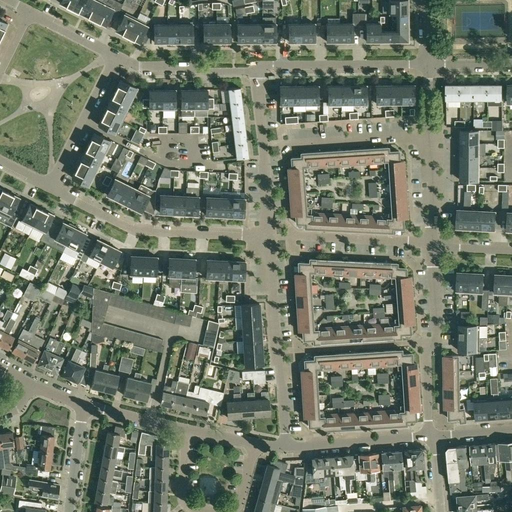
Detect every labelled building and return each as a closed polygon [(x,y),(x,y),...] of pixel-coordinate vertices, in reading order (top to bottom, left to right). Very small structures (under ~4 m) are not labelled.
[(61,0),(60,3),(71,9),(75,0),(61,0)] [(89,0),(75,0),(71,9),(83,14),(89,0)] [(89,0),(83,14),(94,20),(103,1),(103,0),(89,0)] [(103,0),(103,1),(94,20),(105,26),(110,16),(115,19),(123,4),(113,0),(103,0)] [(380,0),(381,13),(387,13),(396,13),(408,12),(407,0),(380,0)] [(127,37),(137,18),(125,12),(116,31),(127,37)] [(396,30),(397,30),(397,41),(408,41),(408,12),(396,13),(396,30)] [(339,42),(352,41),(352,25),(358,25),(358,13),(352,13),(352,23),(339,23),(339,42)] [(358,13),(358,25),(366,25),(366,41),(379,41),(379,30),(380,30),(380,20),(366,20),(366,13),(358,13)] [(262,17),(262,23),(262,42),(275,42),(275,23),(275,17),(262,17)] [(137,18),(127,37),(139,42),(148,24),(137,18)] [(326,23),(326,42),(339,42),(339,23),(339,18),(327,18),(327,23),(326,23)] [(179,42),(192,42),(192,21),(179,21),(179,24),(179,42)] [(250,24),(250,42),(262,42),(262,23),(250,24)] [(301,23),(288,23),(288,42),(301,42),(301,23)] [(301,42),(314,42),(314,23),(301,23),(301,42)] [(167,24),(154,24),(154,42),(167,42),(167,24)] [(167,42),(179,42),(179,24),(167,24),(167,42)] [(216,24),(203,24),(203,42),(216,42),(216,24)] [(216,24),(216,42),(229,42),(229,24),(216,24)] [(250,42),(250,24),(237,24),(237,42),(250,42)] [(396,30),(380,30),(379,30),(379,41),(397,41),(397,30),(396,30)] [(131,99),(137,88),(120,79),(115,91),(131,99)] [(293,104),(293,111),(305,111),(305,104),(305,85),(293,86),(293,104)] [(305,104),(318,104),(318,85),(305,85),(305,104)] [(341,85),(328,85),(328,106),(341,106),(341,104),(341,85)] [(341,85),(341,104),(341,106),(341,111),(353,111),(353,104),(353,85),(341,85)] [(353,104),(366,104),(366,85),(353,85),(353,104)] [(389,85),(376,85),(376,104),(389,103),(389,85)] [(401,85),(389,85),(389,103),(401,103),(401,85)] [(401,103),(414,103),(414,85),(401,85),(401,103)] [(446,99),(446,106),(460,106),(460,99),(460,85),(446,85),(446,99)] [(460,85),(460,99),(474,99),(473,85),(460,85)] [(487,85),(473,85),(474,99),(487,99),(487,85)] [(502,99),(502,85),(487,85),(487,99),(502,99)] [(293,86),(280,86),(280,104),(293,104),(293,86)] [(228,89),(230,103),(241,102),(240,87),(228,89)] [(162,89),(149,89),(149,108),(162,108),(162,89)] [(162,108),(162,110),(163,110),(163,117),(174,117),(174,110),(175,110),(175,89),(162,89),(162,108)] [(181,112),(181,114),(194,114),(194,110),(194,108),(194,89),(181,89),(181,108),(181,112)] [(194,108),(194,110),(207,110),(207,108),(207,103),(207,98),(207,89),(194,89),(194,108)] [(115,91),(109,102),(126,110),(131,99),(115,91)] [(122,123),(128,111),(126,110),(109,102),(103,113),(122,123)] [(230,103),(220,104),(220,110),(230,109),(231,117),(243,116),(241,102),(230,103)] [(103,113),(98,125),(117,134),(122,123),(103,113)] [(233,131),(245,129),(243,116),(231,117),(233,131)] [(493,121),(493,130),(502,130),(502,121),(493,121)] [(178,133),(186,133),(186,122),(178,122),(178,133)] [(233,131),(235,144),(246,143),(245,129),(233,131)] [(460,143),(479,143),(479,130),(461,130),(460,143)] [(94,132),(88,144),(105,152),(111,155),(116,143),(111,141),(110,140),(94,132)] [(246,143),(235,144),(236,158),(248,157),(246,143)] [(460,143),(460,155),(479,155),(479,143),(460,143)] [(88,144),(83,155),(99,163),(105,152),(88,144)] [(129,150),(123,147),(117,158),(123,161),(129,150)] [(388,147),(383,148),(384,163),(389,163),(389,167),(404,166),(403,161),(399,161),(398,151),(388,152),(388,147)] [(383,148),(368,149),(369,164),(384,163),(383,148)] [(352,150),(353,165),(369,164),(368,149),(352,150)] [(338,166),(353,165),(352,150),(337,151),(338,166)] [(322,167),(338,166),(337,151),(321,152),(322,167)] [(307,153),(308,168),(322,167),(321,152),(307,153)] [(292,168),(288,169),(288,173),(303,173),(303,168),(308,168),(307,153),(301,153),(301,157),(291,158),(292,168)] [(94,174),(99,163),(83,155),(77,166),(94,174)] [(460,167),(479,167),(479,155),(460,155),(460,167)] [(77,166),(71,177),(88,186),(94,174),(77,166)] [(389,167),(390,182),(404,181),(404,166),(389,167)] [(460,167),(460,180),(479,181),(479,167),(460,167)] [(303,173),(288,173),(290,192),(305,190),(303,173)] [(126,184),(115,178),(106,195),(118,201),(126,184)] [(405,196),(404,181),(390,182),(391,197),(405,196)] [(185,196),(184,214),(197,215),(198,208),(198,196),(198,194),(199,188),(198,188),(198,182),(187,182),(187,188),(186,187),(185,196)] [(118,201),(129,206),(137,189),(126,184),(118,201)] [(137,189),(129,206),(141,212),(142,209),(144,206),(154,211),(155,190),(152,190),(140,184),(137,189)] [(291,209),(306,209),(305,190),(290,192),(291,209)] [(219,197),(218,216),(231,216),(231,198),(232,192),(220,191),(220,195),(220,197),(219,197)] [(0,207),(0,221),(11,227),(17,215),(12,212),(19,198),(8,192),(0,207)] [(231,198),(231,216),(243,217),(244,199),(244,192),(232,192),(231,198)] [(172,214),(173,195),(160,194),(159,213),(172,214)] [(218,216),(219,197),(220,197),(220,195),(206,194),(205,215),(218,216)] [(172,214),(184,214),(185,196),(173,195),(172,214)] [(391,197),(392,213),(407,212),(405,196),(391,197)] [(18,220),(15,228),(22,232),(26,224),(32,227),(42,209),(30,203),(21,222),(18,220)] [(28,235),(28,237),(39,242),(40,240),(46,243),(49,236),(55,225),(49,222),(52,217),(53,215),(42,209),(32,227),(28,235)] [(306,209),(291,209),(291,215),(296,214),(296,217),(296,223),(305,224),(305,228),(311,228),(311,214),(307,214),(306,209)] [(470,228),(470,210),(457,209),(456,228),(470,228)] [(483,211),(470,210),(470,228),(482,229),(483,211)] [(483,211),(482,229),(495,230),(496,211),(483,211)] [(388,217),(386,232),(392,232),(392,228),(403,229),(403,218),(403,217),(407,217),(407,212),(392,213),(392,218),(388,217)] [(325,214),(311,214),(311,228),(325,229),(325,214)] [(340,230),(341,215),(325,214),(325,229),(340,230)] [(356,216),(341,215),(340,230),(356,230),(356,216)] [(372,217),(356,216),(356,230),(371,231),(372,217)] [(388,217),(372,217),(371,231),(386,232),(388,217)] [(55,225),(49,236),(55,239),(52,244),(64,250),(66,244),(75,228),(76,226),(69,222),(68,224),(63,222),(60,228),(55,225)] [(63,251),(63,252),(74,257),(75,256),(80,259),(85,249),(80,246),(85,236),(86,234),(75,228),(66,244),(64,250),(63,251)] [(85,249),(80,259),(86,261),(85,262),(97,268),(100,261),(109,245),(97,239),(91,236),(90,238),(85,249)] [(100,261),(112,267),(120,251),(109,245),(100,261)] [(144,256),(131,255),(130,276),(143,277),(143,275),(144,256)] [(143,275),(156,275),(157,257),(144,256),(143,275)] [(181,276),(182,258),(169,257),(168,276),(169,276),(169,281),(181,282),(181,276)] [(194,277),(195,259),(182,258),(181,276),(181,282),(181,284),(197,285),(197,277),(194,277)] [(220,260),(207,259),(206,278),(219,278),(220,260)] [(299,274),(295,274),(295,280),(310,279),(310,274),(315,274),(315,259),(310,259),(309,263),(298,262),(299,274)] [(329,275),(330,260),(315,259),(315,274),(329,275)] [(231,279),(232,261),(220,260),(219,278),(231,279)] [(345,276),(346,261),(330,260),(329,275),(345,276)] [(231,279),(244,280),(245,261),(232,261),(231,279)] [(345,276),(360,277),(361,261),(346,261),(345,276)] [(376,277),(376,262),(361,261),(360,277),(376,277)] [(391,278),(392,263),(376,262),(376,277),(391,278)] [(392,263),(391,278),(396,278),(396,283),(411,282),(410,276),(406,277),(405,268),(397,267),(397,263),(392,263)] [(72,276),(70,280),(78,284),(80,279),(76,277),(79,272),(75,270),(72,276)] [(11,281),(14,275),(4,271),(1,277),(11,281)] [(471,273),(458,272),(457,293),(470,293),(471,273)] [(471,273),(470,293),(482,294),(482,310),(488,310),(489,290),(483,290),(484,273),(471,273)] [(509,274),(495,274),(494,295),(508,295),(509,274)] [(295,280),(296,295),(311,294),(310,279),(295,280)] [(412,300),(412,298),(411,282),(396,283),(398,301),(412,300)] [(67,295),(65,299),(67,300),(69,296),(76,299),(81,287),(72,283),(67,295)] [(83,285),(83,286),(78,298),(80,299),(82,294),(92,298),(93,287),(83,285)] [(58,296),(64,299),(67,292),(58,287),(54,294),(58,296)] [(92,298),(92,307),(106,311),(108,305),(93,287),(92,298)] [(117,294),(93,287),(108,305),(113,306),(117,294)] [(50,303),(54,294),(42,288),(37,297),(50,303)] [(122,296),(117,294),(113,306),(118,308),(122,296)] [(311,294),(296,295),(297,310),(312,309),(311,294)] [(122,296),(118,308),(124,309),(128,297),(122,296)] [(133,299),(128,297),(124,309),(129,311),(133,299)] [(138,300),(133,299),(129,311),(135,312),(138,300)] [(140,314),(143,302),(138,300),(135,312),(140,314)] [(413,318),(412,302),(412,300),(398,301),(399,319),(413,318)] [(149,303),(143,302),(140,314),(146,315),(149,303)] [(155,305),(149,303),(146,315),(151,317),(155,305)] [(242,317),(260,316),(259,303),(258,303),(242,304),(241,304),(242,317)] [(151,317),(157,319),(160,307),(155,305),(151,317)] [(92,307),(92,308),(92,313),(104,317),(106,311),(92,307)] [(165,308),(160,307),(157,319),(162,320),(165,308)] [(170,323),(173,323),(176,312),(174,311),(165,308),(162,320),(170,323)] [(312,309),(297,310),(298,325),(313,324),(312,309)] [(0,336),(10,317),(13,313),(7,310),(3,319),(4,320),(0,327),(0,336)] [(176,312),(173,323),(179,324),(181,313),(176,312)] [(102,323),(104,317),(92,313),(91,333),(102,323)] [(243,329),(260,328),(260,316),(242,317),(243,329)] [(10,317),(0,336),(0,344),(8,349),(14,337),(8,334),(15,320),(10,317)] [(11,351),(22,356),(34,334),(40,322),(34,318),(27,331),(23,329),(18,339),(11,351)] [(399,323),(395,324),(395,338),(401,338),(400,334),(410,333),(410,323),(414,323),(413,318),(399,319),(399,323)] [(208,320),(206,329),(217,332),(219,323),(208,320)] [(108,325),(102,323),(91,333),(102,336),(105,337),(108,325)] [(298,325),(298,330),(303,330),(303,340),(313,339),(313,344),(319,343),(318,329),(318,324),(313,324),(298,325)] [(379,325),(380,339),(395,338),(394,324),(379,325)] [(110,339),(113,326),(108,325),(105,337),(110,339)] [(364,326),(365,340),(380,339),(379,325),(364,326)] [(459,325),(459,338),(480,338),(487,338),(487,326),(480,326),(480,325),(459,325)] [(110,339),(116,340),(119,328),(113,326),(110,339)] [(348,327),(349,341),(365,340),(364,326),(348,327)] [(333,328),(334,342),(349,341),(348,327),(333,328)] [(124,329),(119,328),(116,340),(121,342),(124,329)] [(243,341),(261,340),(260,328),(243,329),(243,341)] [(318,329),(319,343),(334,342),(333,328),(318,329)] [(121,342),(126,343),(130,331),(124,329),(121,342)] [(213,348),(215,339),(217,332),(206,329),(202,345),(213,348)] [(135,332),(130,331),(126,343),(132,345),(135,332)] [(141,334),(135,332),(132,345),(137,346),(141,334)] [(91,333),(91,340),(96,343),(103,341),(102,336),(91,333)] [(40,350),(38,349),(44,339),(34,334),(22,356),(33,362),(40,350)] [(137,346),(143,348),(146,335),(141,334),(137,346)] [(151,337),(146,335),(143,348),(148,349),(151,337)] [(154,351),(157,338),(151,337),(148,349),(154,351)] [(43,367),(47,369),(58,342),(49,338),(37,365),(39,365),(39,366),(42,368),(43,367)] [(162,340),(157,338),(154,351),(162,353),(164,347),(161,346),(162,340)] [(459,338),(459,351),(479,351),(480,338),(459,338)] [(244,353),(262,352),(261,340),(243,341),(244,353)] [(64,344),(60,342),(58,342),(47,369),(50,370),(50,372),(53,373),(55,372),(56,373),(63,358),(58,356),(64,344)] [(185,354),(195,356),(197,344),(188,342),(185,354)] [(69,378),(81,351),(76,348),(70,361),(66,359),(60,374),(61,374),(62,376),(64,377),(65,377),(66,377),(67,376),(69,377),(69,378)] [(396,350),(381,351),(382,366),(397,365),(396,350)] [(401,350),(396,350),(397,365),(402,365),(402,370),(417,369),(416,363),(412,363),(412,353),(402,354),(401,350)] [(86,353),(81,351),(69,378),(70,377),(72,378),(72,379),(73,380),(73,381),(75,382),(77,382),(78,382),(85,367),(81,366),(86,353)] [(381,351),(365,352),(366,367),(382,366),(381,351)] [(246,365),(262,364),(263,364),(262,352),(244,353),(244,355),(243,357),(243,361),(245,363),(245,365),(246,365)] [(365,352),(350,353),(351,368),(366,367),(365,352)] [(351,368),(350,353),(335,354),(335,369),(351,368)] [(484,367),(484,370),(489,370),(489,367),(489,363),(497,363),(496,353),(490,354),(488,354),(484,354),(484,360),(483,360),(483,362),(484,367)] [(335,354),(320,355),(321,370),(322,370),(335,369),(335,354)] [(305,370),(301,371),(301,376),(316,375),(317,377),(321,376),(321,377),(322,377),(323,376),(322,370),(321,370),(320,355),(314,356),(314,360),(304,360),(305,370)] [(459,356),(444,356),(444,372),(459,372),(459,356)] [(118,370),(123,372),(127,358),(121,357),(118,370)] [(132,359),(127,358),(123,372),(129,373),(132,359)] [(95,369),(92,380),(91,387),(99,389),(99,388),(103,389),(102,390),(103,390),(107,372),(108,365),(104,364),(102,371),(95,369)] [(229,369),(226,381),(239,384),(238,371),(229,369)] [(403,387),(418,386),(417,369),(402,370),(403,387)] [(253,376),(265,375),(265,370),(242,371),(242,380),(253,380),(253,376)] [(119,375),(107,372),(103,390),(103,389),(107,390),(107,391),(115,393),(116,387),(119,375)] [(122,395),(134,398),(139,380),(140,373),(135,372),(133,379),(127,377),(122,395)] [(459,387),(459,372),(444,372),(444,387),(459,387)] [(265,383),(265,375),(253,376),(253,380),(253,384),(265,383)] [(316,375),(301,376),(302,394),(318,393),(317,377),(316,375)] [(86,386),(87,380),(88,378),(83,376),(82,377),(80,383),(86,386)] [(495,397),(487,397),(487,400),(488,400),(489,418),(501,417),(499,389),(498,377),(491,378),(492,393),(494,393),(495,397)] [(149,392),(153,393),(156,379),(152,378),(151,383),(139,380),(134,398),(147,401),(149,392)] [(160,404),(171,407),(174,394),(177,382),(173,381),(171,387),(164,385),(160,404)] [(177,382),(174,394),(171,407),(183,409),(186,397),(187,391),(188,385),(177,382)] [(187,391),(186,397),(183,409),(194,412),(200,387),(196,386),(194,393),(187,391)] [(404,405),(419,405),(418,386),(403,387),(403,389),(404,405)] [(223,392),(200,387),(194,412),(206,415),(209,403),(220,406),(223,392)] [(445,402),(459,402),(459,387),(444,387),(445,402)] [(511,388),(499,389),(501,417),(511,416),(511,388)] [(254,400),(255,416),(269,415),(268,391),(261,392),(261,399),(254,400)] [(247,401),(241,401),(241,417),(255,416),(254,400),(254,392),(247,393),(247,401)] [(228,418),(241,417),(241,401),(240,393),(233,394),(234,402),(227,402),(228,418)] [(318,393),(302,394),(303,396),(304,412),(319,411),(319,409),(322,409),(324,407),(324,403),(318,403),(318,395),(318,393)] [(487,400),(467,401),(467,409),(475,409),(476,419),(489,418),(488,400),(487,400)] [(445,402),(445,408),(449,408),(449,419),(460,418),(461,422),(466,421),(466,420),(464,407),(460,408),(459,402),(445,402)] [(405,410),(400,410),(401,425),(406,425),(406,420),(416,420),(415,410),(419,409),(419,405),(404,405),(405,410)] [(400,410),(385,411),(386,426),(401,425),(400,410)] [(319,411),(304,412),(304,417),(308,417),(309,427),(319,426),(319,430),(325,430),(324,415),(319,416),(319,411)] [(385,411),(369,412),(370,427),(386,426),(385,411)] [(354,413),(355,428),(370,427),(369,412),(354,413)] [(354,413),(338,414),(339,429),(355,428),(354,413)] [(324,415),(325,430),(339,429),(338,414),(324,415)] [(30,450),(33,451),(51,453),(55,427),(39,425),(38,434),(42,434),(42,438),(41,444),(37,444),(37,447),(30,446),(30,450)] [(108,432),(105,444),(117,446),(119,436),(124,436),(124,435),(126,428),(115,426),(114,433),(108,432)] [(132,430),(129,442),(135,443),(136,438),(138,431),(132,430)] [(145,445),(146,445),(147,441),(148,439),(148,438),(149,434),(148,434),(141,432),(138,443),(136,454),(144,455),(145,449),(145,445)] [(0,434),(0,435),(4,463),(9,462),(8,454),(9,454),(8,447),(14,446),(12,433),(0,434)] [(147,441),(146,445),(150,445),(150,456),(156,456),(168,457),(169,445),(156,444),(157,436),(149,434),(148,438),(148,439),(147,441)] [(501,481),(501,484),(502,490),(511,489),(511,482),(511,479),(511,469),(508,442),(495,443),(497,459),(501,459),(501,460),(506,459),(507,480),(501,481)] [(495,443),(487,444),(490,474),(494,473),(497,462),(497,459),(495,443)] [(105,444),(103,455),(115,457),(116,451),(123,452),(124,447),(117,446),(105,444)] [(487,444),(479,445),(480,463),(485,463),(486,478),(490,478),(490,474),(487,444)] [(471,445),(471,447),(473,475),(478,474),(477,463),(480,463),(479,445),(471,445)] [(461,493),(461,491),(456,446),(449,447),(446,450),(451,494),(461,493)] [(457,446),(456,446),(461,491),(467,491),(465,467),(469,466),(467,446),(457,446)] [(413,450),(416,480),(417,492),(410,492),(411,498),(427,497),(426,486),(422,486),(421,475),(425,475),(424,467),(422,451),(420,449),(413,450)] [(413,450),(404,451),(404,453),(406,469),(410,469),(411,480),(416,480),(413,450)] [(26,467),(25,473),(36,474),(37,468),(43,468),(49,469),(51,453),(33,451),(31,464),(26,463),(26,464),(26,467)] [(390,452),(393,479),(394,489),(399,489),(397,468),(402,468),(400,454),(400,451),(390,452)] [(390,452),(381,453),(382,456),(383,469),(387,469),(389,490),(394,489),(393,479),(390,452)] [(377,453),(368,454),(370,481),(371,485),(375,485),(375,481),(374,470),(379,469),(377,453)] [(360,470),(355,471),(355,472),(356,479),(365,479),(366,492),(371,491),(371,485),(370,481),(368,454),(359,455),(359,458),(360,470)] [(121,458),(115,457),(103,455),(101,467),(113,469),(114,463),(120,464),(121,458)] [(168,468),(168,457),(150,456),(150,459),(155,460),(155,468),(168,468)] [(334,464),(335,474),(339,474),(340,489),(345,489),(342,456),(331,457),(331,464),(334,464)] [(352,456),(342,456),(345,489),(345,493),(350,493),(349,478),(354,478),(353,471),(352,458),(352,456)] [(331,457),(321,458),(324,487),(324,486),(329,486),(328,475),(335,474),(334,464),(331,464),(331,457)] [(307,464),(305,483),(312,482),(314,482),(314,481),(319,480),(319,482),(319,483),(320,487),(320,489),(320,490),(323,489),(325,489),(324,486),(324,487),(321,458),(312,459),(313,463),(307,464)] [(282,482),(284,474),(287,464),(271,459),(270,465),(267,464),(264,476),(282,482)] [(101,467),(99,478),(111,480),(112,475),(121,477),(122,471),(113,469),(101,467)] [(301,485),(303,472),(303,467),(296,467),(293,484),(301,485)] [(149,479),(168,480),(168,468),(155,468),(149,468),(149,479)] [(1,492),(13,493),(15,478),(3,476),(1,492)] [(264,476),(261,487),(279,493),(282,482),(264,476)] [(115,493),(118,482),(111,480),(99,478),(97,490),(109,492),(115,493)] [(154,491),(167,492),(168,480),(149,479),(149,491),(154,491)] [(43,490),(42,492),(42,495),(57,498),(57,496),(59,496),(59,491),(58,490),(59,488),(59,484),(29,480),(27,487),(31,488),(31,489),(31,490),(35,491),(36,490),(36,489),(43,490)] [(491,491),(502,490),(501,484),(501,481),(501,480),(490,481),(490,483),(491,485),(491,491)] [(257,499),(275,504),(276,503),(276,504),(279,493),(261,487),(257,499)] [(292,496),(295,497),(300,498),(301,489),(294,487),(292,496)] [(112,505),(112,507),(120,508),(121,502),(114,501),(115,498),(108,496),(109,492),(97,490),(94,502),(107,504),(112,505)] [(147,503),(167,504),(167,492),(154,491),(149,491),(147,491),(147,503)] [(459,506),(459,507),(476,505),(476,500),(488,499),(488,494),(458,496),(458,500),(457,502),(457,505),(459,506)] [(261,511),(273,511),(275,504),(257,499),(254,510),(261,511)] [(44,511),(45,509),(41,509),(42,503),(38,502),(19,500),(18,507),(25,508),(24,511),(44,511)] [(166,511),(167,504),(147,503),(146,511),(166,511)]
